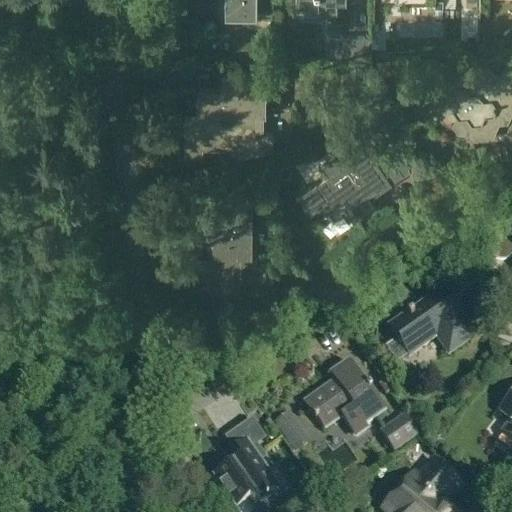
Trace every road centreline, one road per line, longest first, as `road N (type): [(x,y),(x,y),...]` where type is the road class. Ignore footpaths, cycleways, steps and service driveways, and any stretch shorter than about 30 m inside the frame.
road 1 (residential): [(511,182),(170,419),(130,433)]
road 2 (unclassified): [(130,433),(130,200),(90,0)]
